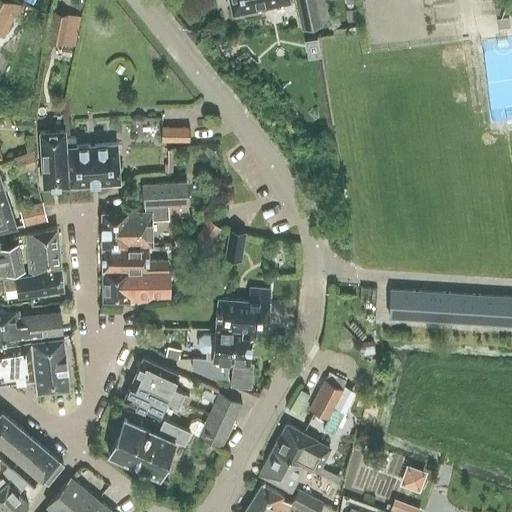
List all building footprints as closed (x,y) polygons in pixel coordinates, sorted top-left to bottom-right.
[(18,13),(23,3),(15,0),(0,0),(0,34),(4,37),(16,12),(18,13)] [(289,0),(229,0),(233,14),(290,2),(289,0)] [(296,0),(302,28),(322,24),(321,21),(328,19),(325,6),(334,4),(333,0),(296,0)] [(54,12),(49,39),(63,42),(68,14),(54,12)] [(510,26),(509,17),(498,19),(499,27),(510,26)] [(318,42),(307,44),(310,60),(321,59),(318,42)] [(18,116),(17,127),(33,128),(34,118),(18,116)] [(130,133),(130,124),(120,124),(120,133),(130,133)] [(190,141),(190,127),(162,127),(162,141),(190,141)] [(66,146),(65,130),(40,131),(41,148),(43,187),(68,186),(66,146)] [(118,143),(77,146),(76,135),(67,136),(68,146),(70,185),(120,182),(118,143)] [(36,166),(35,160),(36,150),(14,158),(19,171),(36,166)] [(0,231),(16,228),(0,177),(0,231)] [(102,246),(148,246),(153,246),(152,219),(169,218),(168,216),(187,215),(186,201),(189,200),(187,180),(143,183),(144,203),(144,210),(102,211),(102,238),(101,239),(101,244),(102,245),(102,246)] [(42,201),(20,207),(25,225),(47,219),(44,208),(42,201)] [(221,227),(208,218),(193,241),(206,250),(221,227)] [(57,227),(26,234),(29,273),(61,268),(57,227)] [(246,231),(229,228),(225,257),(242,260),(246,231)] [(0,246),(0,244),(0,274),(7,273),(7,272),(23,268),(17,242),(0,246)] [(103,271),(168,270),(168,261),(148,261),(148,246),(102,246),(103,271)] [(4,278),(0,278),(0,290),(5,289),(17,287),(18,296),(63,289),(61,268),(29,273),(4,278)] [(169,270),(168,270),(103,271),(103,301),(146,301),(151,295),(169,295),(169,270)] [(218,297),(215,330),(234,331),(242,332),(267,333),(270,298),(269,298),(270,291),(249,289),(248,300),(218,297)] [(511,296),(503,296),(391,289),(389,317),(501,324),(511,324),(511,296)] [(0,344),(22,340),(21,336),(62,332),(60,310),(19,315),(18,310),(7,312),(1,307),(0,307),(0,344)] [(229,361),(231,361),(234,331),(215,330),(215,333),(204,332),(199,338),(199,346),(203,350),(206,351),(206,358),(193,357),(192,368),(193,369),(212,377),(228,378),(229,361)] [(234,331),(231,361),(233,361),(230,385),(251,386),(253,362),(250,361),(252,336),(242,335),(242,332),(234,331)] [(33,350),(36,378),(37,390),(69,387),(63,335),(40,338),(41,349),(33,350)] [(22,340),(0,344),(0,381),(36,378),(33,350),(41,349),(40,338),(32,339),(32,338),(22,340)] [(181,349),(168,347),(166,356),(179,358),(181,349)] [(143,357),(133,378),(168,395),(181,401),(185,394),(178,390),(172,387),(178,373),(143,357)] [(168,395),(133,378),(123,400),(158,416),(165,402),(177,408),(181,401),(168,395)] [(325,380),(311,408),(328,416),(342,389),(325,380)] [(209,413),(232,424),(242,402),(219,392),(209,413)] [(63,464),(58,459),(59,458),(2,410),(0,412),(0,442),(48,483),(63,464)] [(222,446),(232,424),(209,413),(199,435),(222,446)] [(157,433),(125,418),(109,454),(159,477),(175,440),(184,444),(191,430),(164,418),(157,433)] [(273,448),(305,465),(318,471),(330,448),(318,441),(318,440),(286,423),(273,448)] [(291,491),(305,465),(273,448),(259,474),(291,491)] [(407,464),(400,483),(420,490),(427,471),(407,464)] [(11,469),(7,466),(2,472),(20,490),(28,482),(12,467),(11,469)] [(47,506),(53,511),(52,511),(102,511),(108,506),(71,477),(47,506)] [(20,511),(28,504),(2,478),(0,480),(0,508),(3,511),(20,511)] [(282,496),(262,483),(243,511),(283,511),(288,504),(280,499),(282,496)] [(318,511),(324,501),(298,488),(291,503),(307,511),(318,511)]
